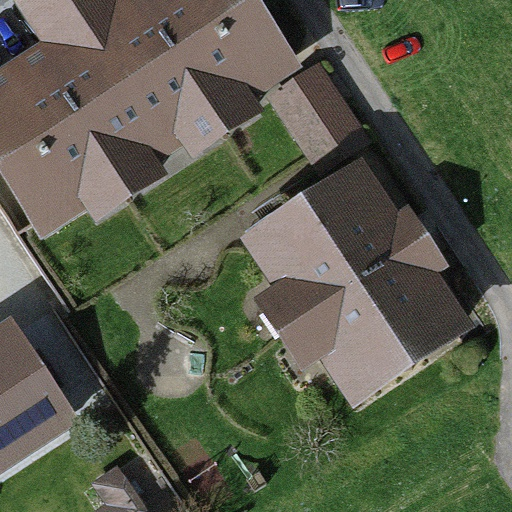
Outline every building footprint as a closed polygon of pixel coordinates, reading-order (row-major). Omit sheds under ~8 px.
[(280,66),(236,0),(148,0),(100,31),(112,49),(97,59),(85,41),(0,97),(0,150),(45,220),(280,66)] [(278,102),(280,107),(281,106),(322,168),(364,141),(321,75),(283,101),(282,100),(278,102)] [(461,331),(425,277),(402,292),(374,249),(397,234),(361,180),(320,207),(317,203),(305,206),(298,215),(301,220),(260,247),(360,397),(400,371),(403,375),(415,372),(423,362),(420,358),(461,331)] [(0,456),(64,415),(13,338),(0,345),(0,456)] [(104,511),(140,511),(115,475),(98,487),(112,507),(104,511)]
